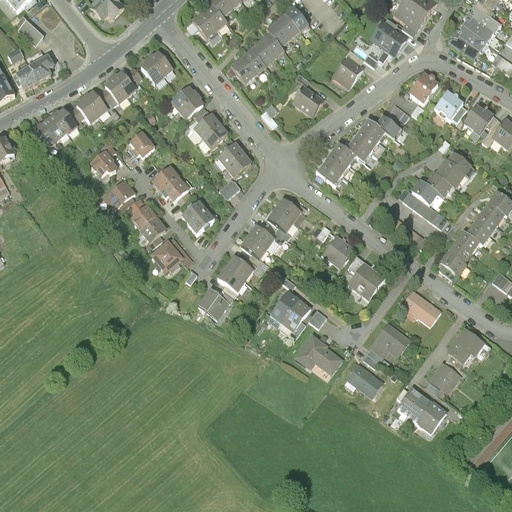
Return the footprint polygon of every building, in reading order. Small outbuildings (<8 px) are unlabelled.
[(3,0),(3,1),(9,9),(20,0),(3,0)] [(34,3),(31,0),(20,0),(9,9),(16,17),(34,3)] [(124,12),(112,0),(100,0),(90,11),(92,14),(90,16),(93,19),(95,17),(102,24),(109,18),(113,22),(124,12)] [(222,18),(231,10),(222,0),(207,0),(211,4),(222,18)] [(238,0),(222,0),(231,10),(241,2),(238,0)] [(438,5),(431,0),(403,0),(389,19),(413,37),(438,5)] [(493,0),(491,3),(501,10),(508,0),(507,0),(493,0)] [(498,14),(501,10),(491,3),(488,7),(484,5),(481,9),(497,20),(500,16),(498,14)] [(211,4),(200,14),(215,33),(227,23),(222,18),(211,4)] [(292,7),(283,14),(298,33),(307,25),(292,7)] [(506,27),(497,20),(481,9),(475,19),(499,36),(506,27)] [(206,41),(215,33),(200,14),(190,22),(206,41)] [(283,14),(274,22),(289,40),(298,33),(283,14)] [(493,45),(499,36),(475,19),(468,28),(493,45)] [(23,20),(14,30),(36,49),(45,40),(23,20)] [(280,48),(289,40),(274,22),(265,30),(268,34),(280,48)] [(407,41),(381,22),(367,41),(392,60),(407,41)] [(487,54),(493,45),(468,28),(462,37),(487,54)] [(268,34),(259,42),(274,61),(284,53),(280,48),(268,34)] [(480,64),(487,54),(462,37),(455,46),(480,64)] [(264,68),(274,61),(259,42),(249,50),(264,68)] [(249,50),(238,59),(254,77),(264,68),(249,50)] [(12,66),(27,60),(23,51),(9,57),(12,66)] [(156,53),(147,60),(163,79),(172,71),(156,53)] [(511,60),(504,55),(498,63),(511,72),(511,60)] [(364,70),(348,58),(332,79),(348,91),(364,70)] [(243,86),(254,77),(238,59),(228,68),(243,86)] [(44,60),(30,68),(40,84),(54,76),(44,60)] [(154,86),(163,79),(147,60),(139,68),(154,86)] [(0,68),(0,106),(16,97),(0,68)] [(26,92),(40,84),(30,68),(16,76),(26,92)] [(120,72),(111,79),(126,100),(135,93),(120,72)] [(438,85),(424,75),(409,95),(423,105),(438,85)] [(117,106),(126,100),(111,79),(101,86),(117,106)] [(168,103),(175,112),(195,97),(187,88),(168,103)] [(323,102),(303,89),(290,107),(310,120),(323,102)] [(90,92),(82,99),(98,119),(107,112),(90,92)] [(463,105),(447,94),(435,110),(451,122),(463,105)] [(202,106),(195,97),(175,112),(183,121),(202,106)] [(90,126),(98,119),(82,99),(73,106),(90,126)] [(395,106),(389,116),(406,126),(412,116),(395,106)] [(493,119),(477,107),(463,126),(479,137),(493,119)] [(262,119),(275,132),(280,127),(274,121),(280,115),(273,108),(262,119)] [(61,111),(50,119),(64,138),(75,130),(61,111)] [(192,132),(200,141),(219,125),(211,116),(192,132)] [(400,131),(382,118),(375,127),(384,133),(394,140),(400,131)] [(50,119),(38,128),(52,146),(64,138),(50,119)] [(366,120),(359,130),(377,143),(384,133),(375,127),(366,120)] [(511,146),(511,126),(505,122),(491,141),(507,153),(511,146)] [(227,135),(219,125),(200,141),(208,151),(227,135)] [(41,155),(52,146),(38,128),(27,136),(41,155)] [(359,130),(352,140),(370,153),(377,143),(359,130)] [(154,150),(141,132),(126,143),(140,161),(154,150)] [(2,139),(0,139),(0,164),(12,157),(2,139)] [(363,162),(370,153),(352,140),(345,150),(357,158),(363,162)] [(336,143),(329,153),(350,167),(357,158),(345,150),(336,143)] [(216,158),(224,169),(242,154),(234,144),(216,158)] [(117,169),(104,153),(89,165),(101,181),(117,169)] [(343,177),(350,167),(329,153),(323,163),(343,177)] [(250,165),(242,154),(224,169),(232,179),(250,165)] [(452,154),(444,166),(464,180),(472,169),(452,154)] [(336,187),(343,177),(323,163),(316,173),(336,187)] [(456,191),(464,180),(444,166),(436,177),(453,188),(456,191)] [(152,181),(161,193),(179,180),(169,168),(152,181)] [(436,177),(433,175),(425,187),(438,196),(444,200),(453,188),(436,177)] [(0,201),(9,197),(0,180),(0,201)] [(188,192),(179,180),(161,193),(171,206),(188,192)] [(137,201),(122,182),(100,199),(115,217),(137,201)] [(240,193),(231,182),(217,192),(226,204),(240,193)] [(425,187),(418,182),(409,194),(430,208),(438,196),(425,187)] [(409,194),(404,191),(397,201),(441,232),(449,222),(430,208),(409,194)] [(511,212),(511,205),(497,194),(488,205),(505,218),(507,219),(511,212)] [(280,199),(273,210),(294,225),(301,214),(280,199)] [(214,222),(198,202),(179,216),(195,236),(214,222)] [(488,205),(480,215),(497,228),(505,218),(488,205)] [(155,220),(145,207),(128,221),(137,233),(155,220)] [(286,236),(294,225),(273,210),(265,221),(286,236)] [(480,215),(473,225),(490,238),(497,228),(480,215)] [(429,243),(390,216),(383,225),(422,253),(429,243)] [(164,232),(155,220),(137,233),(147,245),(164,232)] [(483,248),(490,238),(473,225),(466,235),(479,245),(483,248)] [(254,226),(246,237),(266,252),(274,241),(254,226)] [(323,242),(332,234),(328,229),(318,237),(323,242)] [(462,232),(454,243),(471,256),(479,245),(466,235),(462,232)] [(258,262),(266,252),(246,237),(238,248),(258,262)] [(355,251),(336,237),(320,258),(339,273),(355,251)] [(181,261),(167,242),(148,256),(163,275),(181,261)] [(454,243),(446,254),(463,267),(471,256),(454,243)] [(455,277),(463,267),(446,254),(438,265),(455,277)] [(232,257),(223,268),(245,285),(254,273),(232,257)] [(386,281),(363,265),(348,287),(370,303),(386,281)] [(236,297),(245,285),(223,268),(214,280),(236,297)] [(511,286),(511,283),(499,275),(492,285),(506,294),(511,286)] [(228,305),(208,290),(196,308),(216,322),(228,305)] [(276,331),(300,303),(288,293),(265,322),(276,331)] [(441,314),(413,293),(401,309),(429,330),(441,314)] [(310,311),(300,303),(276,331),(287,340),(310,311)] [(375,372),(388,355),(398,362),(412,343),(388,325),(374,344),(361,362),(375,372)] [(486,346),(464,331),(446,356),(468,371),(486,346)] [(343,362),(311,340),(294,363),(326,386),(343,362)] [(462,381),(442,366),(428,384),(449,399),(462,381)] [(384,386),(358,367),(346,383),(371,402),(384,386)] [(396,411),(407,419),(423,399),(412,390),(396,411)] [(407,419),(418,428),(434,408),(423,399),(407,419)] [(445,416),(434,408),(418,428),(430,437),(445,416)]
